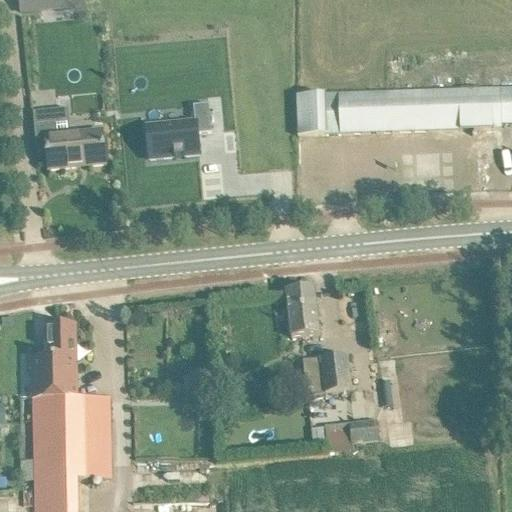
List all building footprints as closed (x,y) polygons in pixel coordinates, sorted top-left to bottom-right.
[(511,126),(511,89),(297,97),(298,138),(501,130),(501,126),(511,126)] [(196,124),(147,129),(150,162),(199,158),(197,137),(212,136),(209,107),(194,108),(196,124)] [(53,111),(33,113),(37,155),(47,154),(48,172),(106,167),(103,133),(55,137),(53,111)] [(314,289),(311,290),(286,293),(292,340),(320,337),(314,289)] [(374,317),(376,340),(386,339),(383,316),(374,317)] [(33,361),(35,511),(81,511),(80,482),(78,400),(76,327),(48,328),(48,360),(33,361)] [(308,399),(332,396),(333,402),(352,400),(352,393),(347,357),(303,363),(308,399)] [(110,400),(78,400),(80,482),(112,481),(110,400)] [(326,429),(330,455),(354,452),(353,446),(381,442),(378,422),(326,429)]
